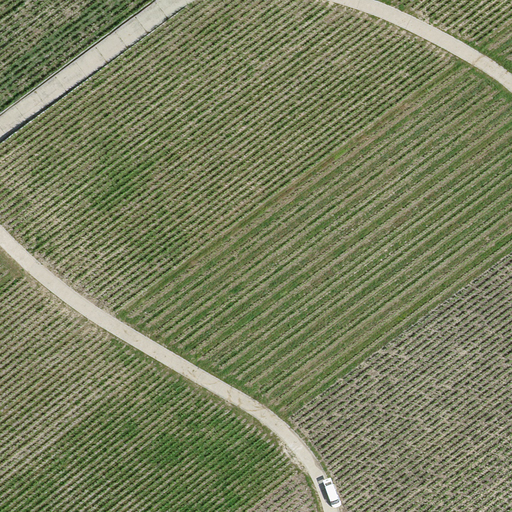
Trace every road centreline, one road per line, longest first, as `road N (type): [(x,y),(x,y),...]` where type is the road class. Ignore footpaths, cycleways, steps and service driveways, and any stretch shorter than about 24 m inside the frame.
road 1 (track): [(0,232),(103,320),(275,422),(314,466),(332,511)]
road 2 (track): [(178,0),(0,130)]
road 3 (track): [(511,82),(436,36),(349,0)]
